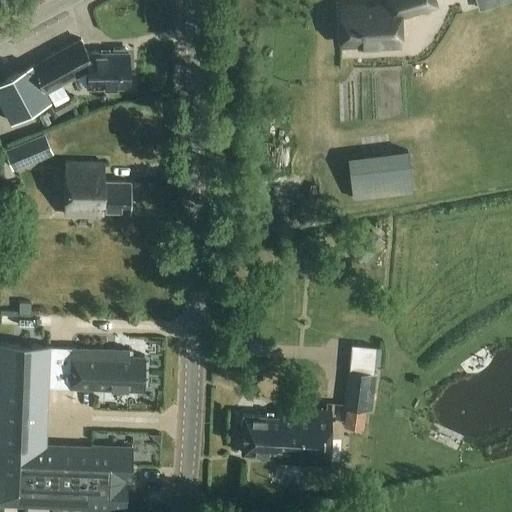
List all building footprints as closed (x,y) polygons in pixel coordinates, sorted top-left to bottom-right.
[(382,0),(383,1),(384,4),(384,6),(376,6),(375,6),(375,9),(361,10),(361,7),(339,8),(339,28),(340,46),(358,45),(358,49),(400,48),(399,40),(398,18),(398,17),(433,8),(430,0),(382,0)] [(261,10),(260,35),(317,37),(318,5),(294,4),(294,12),(261,10)] [(86,52),(79,39),(0,80),(0,104),(9,123),(37,109),(51,101),(46,90),(73,76),(86,70),(87,87),(128,86),(128,67),(132,67),(132,55),(126,48),(116,48),(115,52),(86,52)] [(14,169),(54,153),(46,133),(6,150),(14,169)] [(352,201),(412,194),(406,150),(346,157),(352,201)] [(103,215),(128,214),(129,181),(104,180),(104,162),(67,161),(66,214),(103,215)] [(372,230),(361,242),(372,252),(383,241),(372,230)] [(32,324),(32,314),(2,313),(1,323),(32,324)] [(46,447),(46,442),(46,440),(47,428),(48,386),(99,388),(100,388),(140,390),(143,390),(144,356),(129,356),(129,350),(95,349),(87,348),(73,348),(72,352),(51,352),(51,347),(0,345),(0,503),(90,508),(89,511),(115,511),(125,511),(127,479),(131,479),(132,446),(122,446),(103,445),(97,444),(91,444),(91,449),(46,447)] [(349,370),(344,407),(371,411),(376,374),(349,370)] [(327,464),(330,409),(282,406),(276,416),(242,415),(240,453),(272,455),(271,461),(327,464)]
